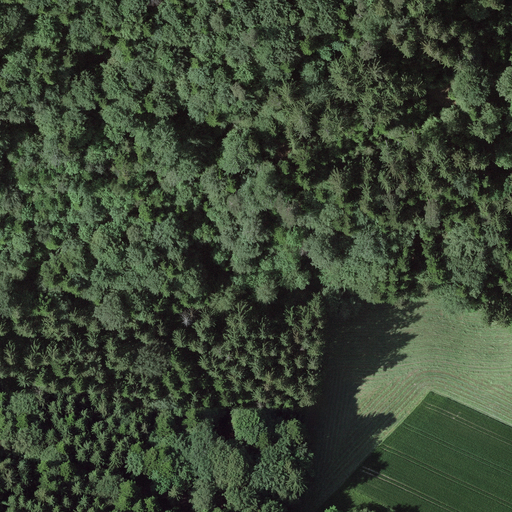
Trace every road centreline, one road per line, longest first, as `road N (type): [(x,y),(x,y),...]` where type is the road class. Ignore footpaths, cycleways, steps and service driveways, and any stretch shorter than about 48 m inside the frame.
road 1 (track): [(0,466),(222,498),(268,511)]
road 2 (track): [(285,119),(440,79),(511,82)]
